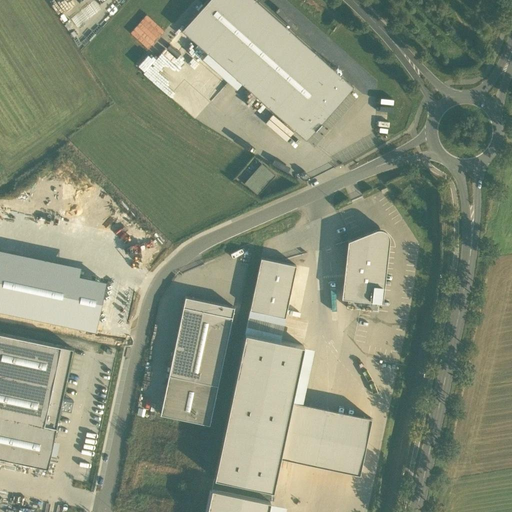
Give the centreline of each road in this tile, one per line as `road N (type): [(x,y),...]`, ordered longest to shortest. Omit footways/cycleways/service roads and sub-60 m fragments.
road 1 (unclassified): [(432,144),(190,250),(160,280),(143,317),(105,511)]
road 2 (secondary): [(414,511),(470,255),(468,165)]
road 3 (tertiary): [(442,105),(382,28),(349,0)]
